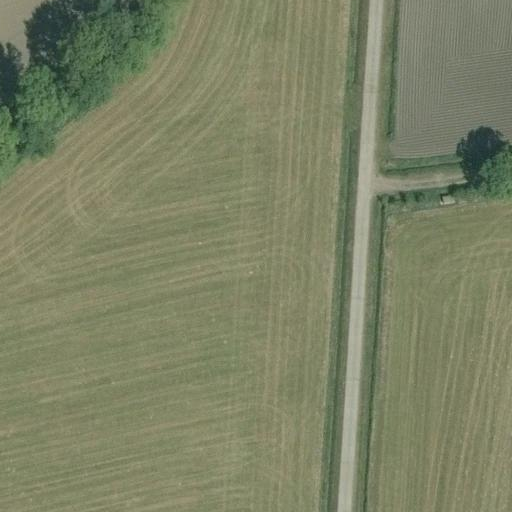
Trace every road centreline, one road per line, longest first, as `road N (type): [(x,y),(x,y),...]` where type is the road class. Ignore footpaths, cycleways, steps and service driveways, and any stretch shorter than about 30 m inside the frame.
road 1 (unclassified): [(343,511),(375,0)]
road 2 (track): [(364,188),(511,170)]
